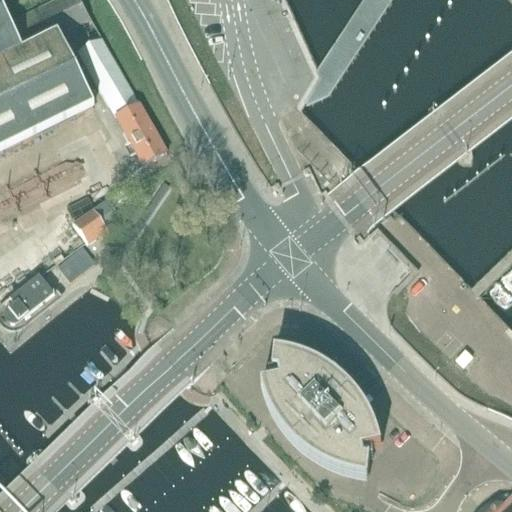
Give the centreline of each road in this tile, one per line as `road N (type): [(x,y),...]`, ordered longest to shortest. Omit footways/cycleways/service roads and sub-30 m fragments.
road 1 (tertiary): [(24,511),(291,258)]
road 2 (tertiary): [(291,258),(244,199),(133,0)]
road 3 (unclassified): [(511,466),(291,258)]
road 4 (unclassified): [(291,258),(511,89)]
